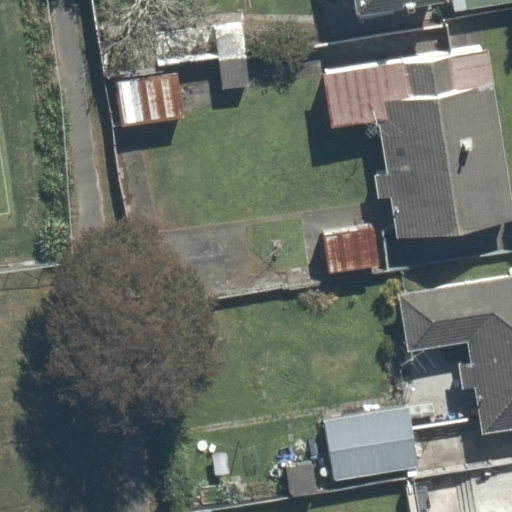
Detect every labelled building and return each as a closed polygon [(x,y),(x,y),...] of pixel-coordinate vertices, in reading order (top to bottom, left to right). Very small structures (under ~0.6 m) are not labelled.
[(300,0),(303,20),(452,0),(300,0)] [(501,213),(484,25),(366,35),(311,41),(317,106),(372,101),(384,223),(501,213)] [(178,46),(106,57),(116,120),(188,109),(178,46)] [(105,110),(0,112),(0,226),(108,224),(105,110)] [(462,374),(467,421),(511,415),(511,252),(382,268),(390,333),(455,325),(457,342),(445,344),(449,376),(462,374)] [(407,394),(310,405),(316,463),(414,451),(407,394)] [(511,511),(511,496),(426,504),(363,510),(363,511),(511,511)]
